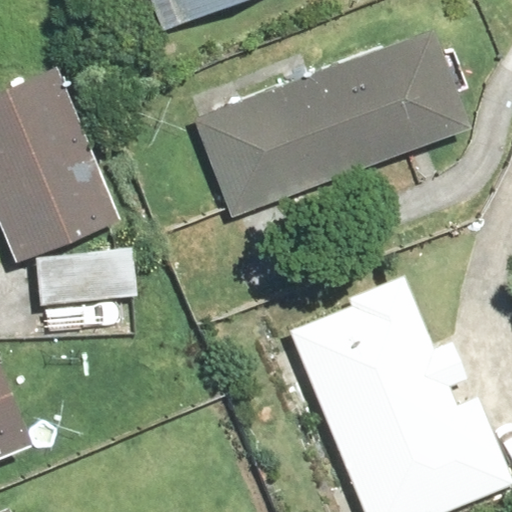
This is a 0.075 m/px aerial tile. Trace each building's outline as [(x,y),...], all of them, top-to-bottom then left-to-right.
[(143,0),(157,33),(237,0),(143,0)] [(270,200),(463,124),(423,23),(230,98),(270,200)] [(53,64),(0,85),(0,241),(9,264),(117,222),(53,64)] [(177,241),(43,256),(48,305),(183,291),(177,241)] [(404,276),(290,322),(367,511),(441,511),(511,483),(511,480),(475,391),(454,400),(448,384),(462,378),(444,333),(430,339),(404,276)] [(0,452),(21,445),(0,392),(0,452)]
